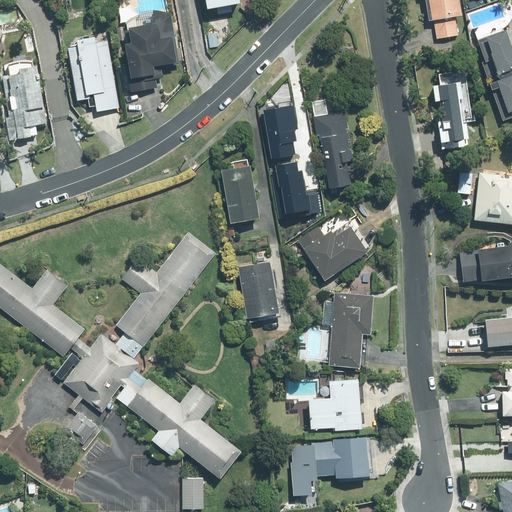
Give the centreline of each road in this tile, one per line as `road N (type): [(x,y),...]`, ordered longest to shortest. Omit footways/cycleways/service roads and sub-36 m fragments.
road 1 (residential): [(370,0),(403,148),(430,450),(427,503)]
road 2 (residential): [(72,183),(176,132),(316,0)]
road 3 (unknown): [(224,90),(278,265),(284,339)]
road 4 (residential): [(28,0),(41,20),(72,183)]
